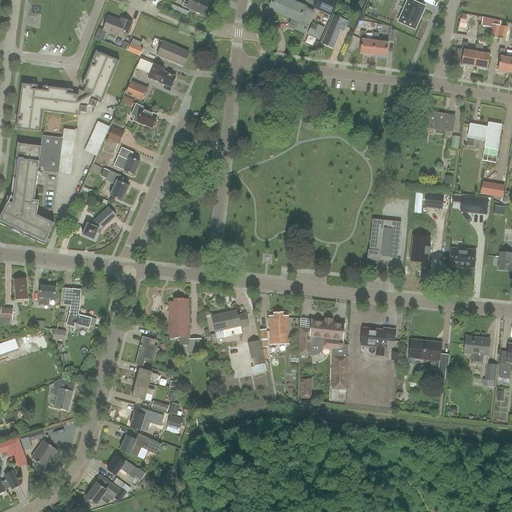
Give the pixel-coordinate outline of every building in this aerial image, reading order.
[(206,16),(212,2),(206,0),(185,0),(183,6),(206,16)] [(305,34),(315,12),(305,8),(306,7),(289,0),(272,0),(270,7),(276,10),(275,12),(295,20),(291,28),(305,34)] [(332,0),(318,0),(315,8),(330,15),(336,2),(332,0)] [(408,0),(399,22),(415,29),(426,7),(414,2),(415,0),(408,0)] [(348,22),(334,16),(322,44),(333,49),(342,27),(346,28),(348,22)] [(126,39),(132,22),(122,18),(121,22),(109,17),(103,30),(126,39)] [(310,25),(308,35),(322,38),(325,26),(318,24),(317,27),(310,25)] [(499,39),(501,26),(493,24),(490,38),(499,39)] [(506,39),(509,26),(502,24),(500,38),(506,39)] [(396,31),(390,30),(388,41),(395,42),(396,31)] [(373,41),(365,40),(366,33),(361,32),(360,40),(362,41),(360,54),(387,58),(388,43),(378,42),(379,34),(374,34),(373,41)] [(183,67),(189,53),(163,42),(157,56),(183,67)] [(143,48),(140,47),(131,43),(127,51),(140,57),(143,48)] [(477,53),(475,53),(467,51),(468,44),(463,43),(462,50),(458,50),(457,57),(463,58),(462,65),(475,67),(477,53)] [(481,46),(479,46),(477,45),(475,53),(477,53),(475,67),(488,69),(490,55),(480,53),(481,46)] [(501,58),(498,71),(511,73),(511,69),(511,59),(504,58),(506,50),(501,49),(499,57),(501,58)] [(119,61),(96,52),(83,86),(86,87),(84,92),(92,95),(78,103),(79,96),(72,95),(73,91),(44,87),(43,91),(37,90),(38,87),(22,85),(17,129),(41,132),(44,112),(81,116),(81,112),(87,113),(87,107),(90,105),(96,108),(98,102),(102,104),(119,63),(119,61)] [(154,64),(148,78),(158,82),(171,88),(176,77),(163,71),(164,68),(154,64)] [(126,95),(142,102),(147,90),(131,83),(126,95)] [(136,100),(125,95),(121,104),(132,108),(136,100)] [(152,128),(157,116),(149,113),(150,112),(143,109),(144,108),(136,104),(131,115),(134,117),(133,121),(142,125),(144,124),(152,128)] [(452,132),(455,117),(427,112),(424,127),(452,132)] [(97,156),(110,127),(98,122),(85,151),(97,156)] [(485,147),(497,149),(501,125),(489,123),(488,127),(476,125),(476,126),(471,125),(467,146),(473,147),(475,139),(486,142),(485,147)] [(0,212),(0,223),(45,245),(49,235),(54,223),(37,215),(39,201),(35,200),(39,171),(71,175),(77,131),(64,129),(63,138),(42,135),(41,146),(18,143),(11,197),(3,213),(0,212)] [(112,129),(108,140),(119,145),(124,133),(112,129)] [(122,148),(114,167),(134,175),(140,161),(131,158),(133,153),(122,148)] [(104,169),(100,177),(106,180),(115,187),(110,197),(122,202),(129,186),(119,182),(122,177),(104,169)] [(453,177),(445,176),(445,184),(452,185),(453,177)] [(495,185),(483,183),(482,194),(493,196),(495,185)] [(443,197),(434,196),(433,208),(442,208),(443,197)] [(475,200),(463,199),(461,211),(473,212),(475,200)] [(102,229),(116,215),(109,208),(92,225),(87,223),(83,235),(95,240),(99,228),(102,229)] [(78,225),(83,213),(75,210),(70,221),(78,225)] [(402,225),(374,221),(370,252),(369,252),(367,262),(378,263),(378,262),(397,265),(402,225)] [(414,235),(411,261),(427,262),(428,254),(430,254),(431,246),(429,246),(430,237),(414,235)] [(475,252),(451,249),(450,266),(474,268),(475,252)] [(511,271),(511,267),(511,253),(500,253),(499,270),(511,271)] [(16,300),(29,299),(27,278),(14,279),(16,300)] [(55,299),(56,287),(41,285),(38,304),(50,305),(50,298),(55,299)] [(90,328),(92,318),(79,315),(82,290),(72,289),(66,289),(64,305),(71,306),(70,315),(69,315),(67,325),(75,328),(76,325),(90,328)] [(190,340),(189,300),(184,300),(173,300),(173,303),(169,303),(170,339),(180,339),(180,346),(189,346),(189,354),(202,354),(202,340),(190,340)] [(13,321),(14,309),(1,308),(0,320),(0,319),(0,325),(10,326),(10,321),(13,321)] [(213,318),(216,332),(224,330),(226,337),(241,334),(240,329),(248,327),(246,315),(238,317),(237,312),(213,318)] [(271,346),(272,346),(272,352),(280,351),(280,346),(286,346),(287,353),(290,353),(288,316),(283,317),(283,313),(274,314),(274,316),(269,317),(271,346)] [(332,389),(348,390),(349,357),(348,357),(349,345),(344,345),(345,323),(334,323),(334,319),(325,319),(325,321),(300,320),(299,355),(318,356),(322,352),(323,349),(333,349),(332,389)] [(384,331),(363,329),(361,347),(376,348),(376,356),(384,357),(386,342),(394,343),(396,330),(384,329),(384,331)] [(64,342),(65,331),(54,330),(53,340),(64,342)] [(154,361),(158,347),(155,346),(156,341),(143,337),(135,365),(144,368),(146,359),(154,361)] [(471,364),(483,365),(484,357),(489,357),(490,340),(466,337),(464,355),(472,356),(471,364)] [(260,340),(248,343),(253,366),(266,363),(260,340)] [(449,356),(441,355),(443,343),(411,340),(409,360),(439,363),(437,381),(445,382),(446,366),(448,366),(449,356)] [(511,344),(509,345),(507,365),(501,364),(499,379),(509,380),(511,364),(511,344)] [(486,381),(495,382),(497,366),(488,365),(486,381)] [(136,384),(149,387),(151,379),(157,381),(159,376),(152,374),(153,373),(140,369),(136,384)] [(76,384),(66,381),(61,380),(56,382),(52,395),(57,396),(56,401),(58,401),(56,408),(68,411),(76,384)] [(310,399),(311,380),(301,380),(300,399),(310,399)] [(486,381),(483,380),(483,387),(495,389),(495,382),(486,381)] [(148,389),(149,387),(136,384),(132,398),(145,402),(145,400),(150,402),(152,396),(153,396),(155,391),(148,389)] [(169,406),(154,401),(152,408),(167,413),(169,406)] [(182,413),(178,412),(180,406),(172,403),(169,413),(170,413),(181,417),(182,413)] [(157,414),(137,408),(131,428),(141,431),(148,433),(151,423),(157,425),(159,419),(156,418),(157,414)] [(179,430),(182,420),(171,417),(168,427),(179,430)] [(31,441),(43,437),(41,431),(29,435),(31,441)] [(142,448),(151,452),(156,442),(140,434),(136,441),(127,437),(120,450),(130,455),(131,454),(138,458),(142,448)] [(17,437),(0,443),(0,453),(6,451),(8,457),(14,455),(18,467),(27,463),(17,437)] [(45,467),(57,450),(44,441),(32,458),(45,467)] [(126,461),(124,464),(116,458),(107,470),(116,477),(121,470),(131,478),(137,470),(126,461)] [(12,489),(20,485),(12,471),(5,475),(7,479),(1,483),(0,481),(0,493),(5,491),(4,489),(10,486),(12,489)] [(116,500),(121,492),(104,479),(101,483),(99,485),(97,484),(87,497),(86,496),(81,502),(88,508),(93,502),(97,505),(104,496),(113,503),(116,500)] [(123,490),(129,494),(132,490),(118,479),(114,483),(123,490)] [(135,499),(129,494),(123,490),(121,492),(116,500),(120,504),(135,499)]
